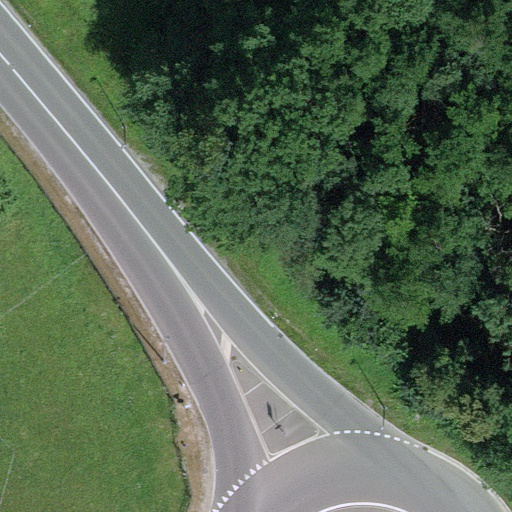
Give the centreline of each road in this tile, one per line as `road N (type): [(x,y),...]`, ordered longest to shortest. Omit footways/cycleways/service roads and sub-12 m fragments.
road 1 (secondary): [(309,479),(217,330),(97,166),(0,54)]
road 2 (secondary): [(470,511),(434,485),(394,470),(309,479)]
